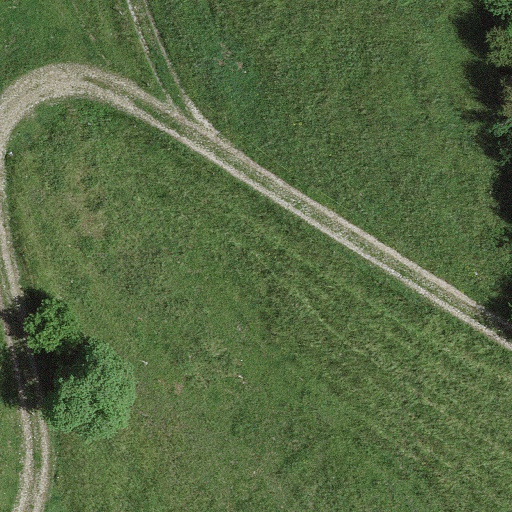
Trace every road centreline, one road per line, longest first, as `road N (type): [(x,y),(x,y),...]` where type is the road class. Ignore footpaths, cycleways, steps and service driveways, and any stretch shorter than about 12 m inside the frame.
road 1 (track): [(511,322),(303,194),(63,72),(1,106),(0,114)]
road 2 (track): [(0,259),(28,392),(28,511)]
road 3 (track): [(143,0),(203,140)]
